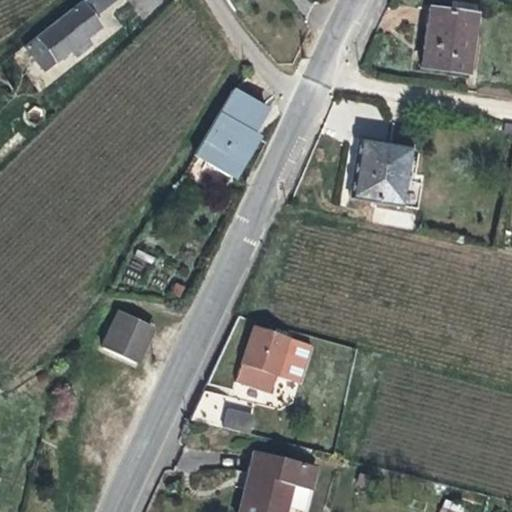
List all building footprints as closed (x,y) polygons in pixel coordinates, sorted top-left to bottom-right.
[(97,16),(118,0),(88,0),(30,45),(50,71),(76,51),(79,56),(96,43),(92,38),(106,28),(97,16)] [(467,73),(475,14),(428,8),(425,30),(420,67),(467,73)] [(255,136),(251,133),(256,124),(265,109),(232,89),(193,155),(230,178),(255,136)] [(400,206),(409,147),(358,139),(356,154),(349,198),(400,206)] [(134,363),(152,326),(120,311),(102,348),(134,363)] [(267,394),(285,338),(253,327),(243,355),(233,382),(267,394)] [(245,434),(253,405),(252,405),(253,403),(249,402),(202,391),(189,420),(196,422),(200,423),(225,430),(245,434)] [(307,490),(313,466),(253,451),(245,483),(236,511),(281,511),(289,484),(307,490)] [(443,500),(440,511),(457,511),(459,504),(443,500)]
